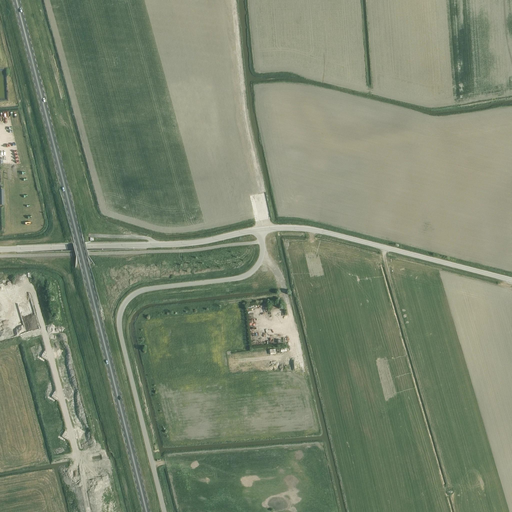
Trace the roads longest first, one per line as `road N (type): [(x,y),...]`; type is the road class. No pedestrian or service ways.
road 1 (primary): [(16,0),(147,511)]
road 2 (unclassified): [(163,511),(120,309),(150,288),(242,277),(260,260),(258,229)]
road 3 (unclassified): [(0,248),(175,244),(258,229)]
road 4 (unclassified): [(511,280),(332,233),(278,227)]
